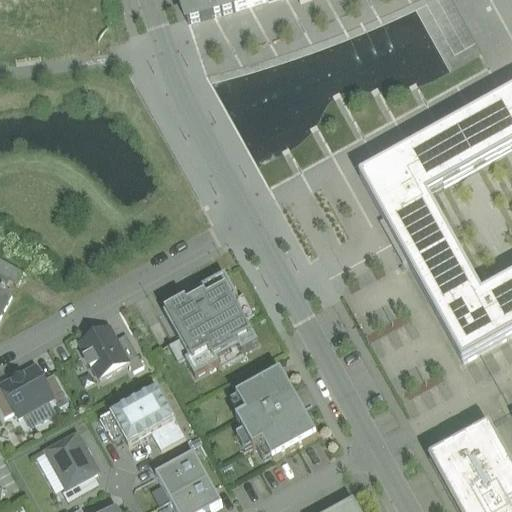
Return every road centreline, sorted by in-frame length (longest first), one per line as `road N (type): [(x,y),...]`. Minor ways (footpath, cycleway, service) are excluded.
road 1 (residential): [(0,359),(250,226)]
road 2 (residential): [(376,451),(250,226)]
road 3 (residential): [(250,226),(148,0)]
road 4 (residential): [(271,511),(376,451)]
